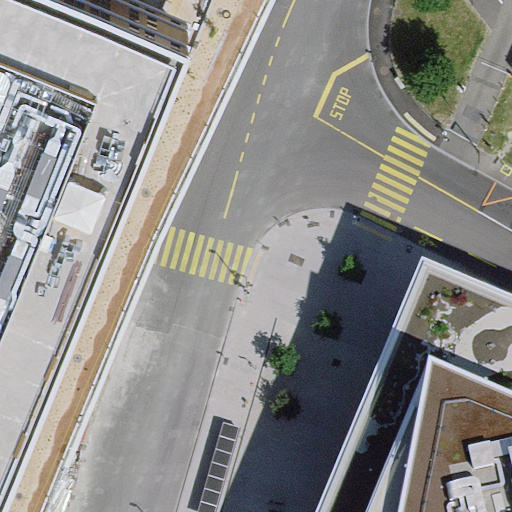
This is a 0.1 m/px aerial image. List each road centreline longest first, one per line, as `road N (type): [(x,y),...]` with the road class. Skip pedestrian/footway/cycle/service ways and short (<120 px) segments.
road 1 (tertiary): [(270,100),(196,283),(126,511)]
road 2 (tertiary): [(270,100),(511,228)]
